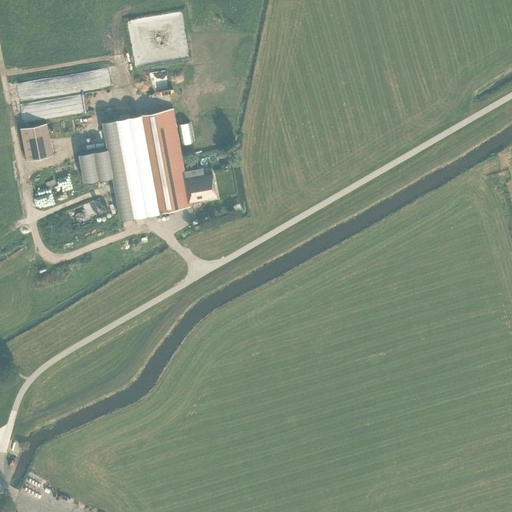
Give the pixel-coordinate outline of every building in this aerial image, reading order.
[(183,171),(172,109),(129,116),(147,213),(189,206),(188,202),(216,197),(212,173),(203,175),(202,168),(183,171)] [(78,129),(81,146),(106,142),(103,125),(78,129)] [(48,128),(49,147),(67,146),(66,127),(48,128)] [(111,147),(78,153),(83,179),(115,173),(111,147)] [(92,198),(67,209),(74,227),(100,216),(92,198)]
